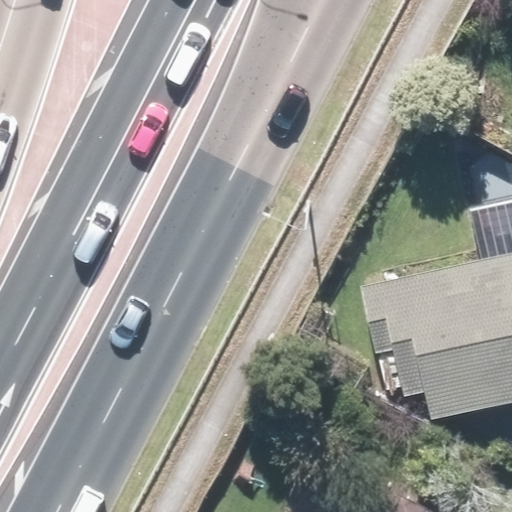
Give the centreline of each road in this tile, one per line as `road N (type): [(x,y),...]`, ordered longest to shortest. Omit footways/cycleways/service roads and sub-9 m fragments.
road 1 (secondary): [(321,0),(54,511)]
road 2 (secondary): [(0,374),(193,0)]
